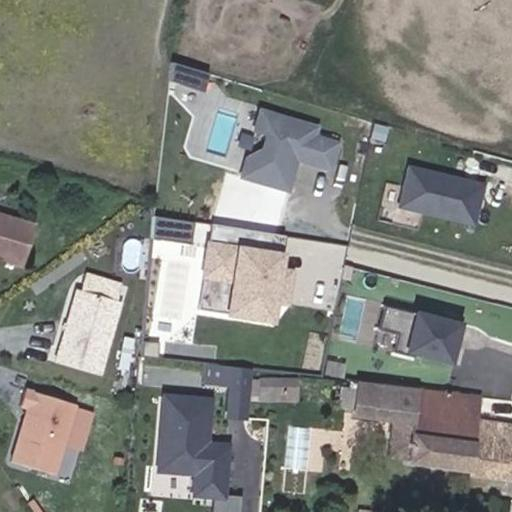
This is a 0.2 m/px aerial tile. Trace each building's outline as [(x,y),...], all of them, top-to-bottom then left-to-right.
[(208,90),(214,74),(180,60),(174,77),(208,90)] [(333,168),(341,143),(317,136),(320,126),(264,109),(257,129),(270,133),(265,147),(249,156),(243,175),(290,190),(297,168),(290,166),(289,161),(296,157),(333,168)] [(479,226),(491,182),(410,161),(398,206),(479,226)] [(0,210),(0,256),(28,265),(41,223),(0,210)] [(160,214),(156,237),(192,242),(195,219),(160,214)] [(205,315),(289,319),(293,250),(268,249),(269,228),(209,225),(205,315)] [(101,369),(123,297),(80,284),(57,356),(101,369)] [(465,362),(473,319),(388,304),(381,347),(465,362)] [(230,383),(232,365),(205,361),(203,380),(230,383)] [(246,415),(250,367),(232,365),(230,383),(227,413),(246,415)] [(480,400),(358,382),(354,415),(396,421),(390,454),(410,458),(409,461),(473,470),(477,422),(478,414),(480,400)] [(79,401),(27,384),(22,401),(29,404),(11,461),(55,475),(79,401)] [(222,492),(227,442),(205,440),(210,396),(165,391),(157,465),(195,469),(193,491),(213,493),(210,511),(237,511),(240,494),(222,492)] [(511,426),(477,422),(473,470),(472,473),(511,479),(511,476),(511,426)] [(287,424),(284,465),(303,466),(306,425),(287,424)] [(375,511),(376,509),(338,503),(336,511),(375,511)]
